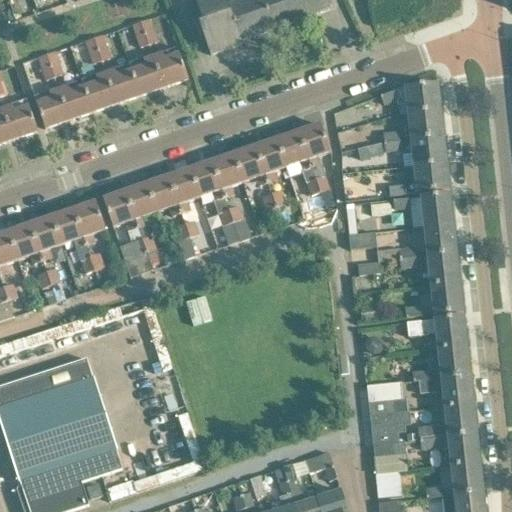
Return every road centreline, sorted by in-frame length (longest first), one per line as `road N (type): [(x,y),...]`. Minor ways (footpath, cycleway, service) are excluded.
road 1 (residential): [(0,201),(449,46)]
road 2 (residential): [(507,511),(463,91),(449,46)]
road 3 (tertiary): [(511,207),(493,32)]
